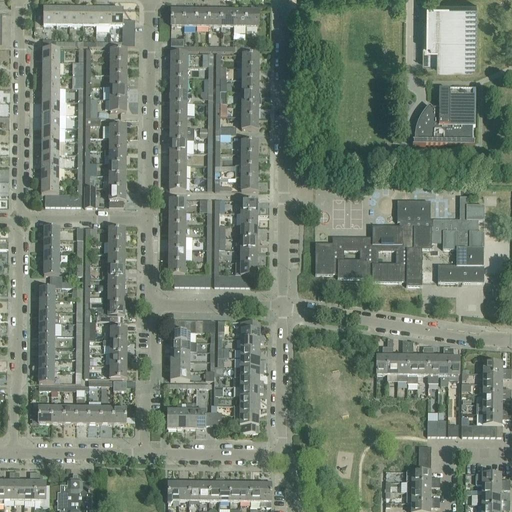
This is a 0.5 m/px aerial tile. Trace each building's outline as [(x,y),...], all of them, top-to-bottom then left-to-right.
[(476,71),(476,6),(427,5),(427,21),(423,21),(422,65),(436,65),(436,70),(476,71)] [(56,28),(57,11),(43,11),(43,28),(56,28)] [(70,28),(70,11),(57,11),(56,28),(70,28)] [(83,28),(83,11),(70,11),(70,28),(83,28)] [(96,28),(96,11),(83,11),(83,28),(96,28)] [(110,28),(110,11),(96,11),(96,28),(110,28)] [(123,23),(123,16),(123,12),(110,11),(110,28),(123,29),(123,28),(123,23)] [(184,29),(184,13),(171,12),(171,29),(184,29)] [(196,29),(196,13),(184,13),(184,29),(196,29)] [(208,29),(209,13),(196,13),(196,29),(208,29)] [(221,29),(221,13),(209,13),(208,29),(221,29)] [(233,29),(234,13),(221,13),(221,29),(233,29)] [(246,29),(246,13),(234,13),(233,29),(246,29)] [(258,30),(259,16),(259,13),(246,13),(246,29),(258,30)] [(60,52),(53,52),(43,51),(43,65),(60,65),(60,52)] [(127,65),(127,52),(110,52),(110,65),(127,65)] [(187,56),(171,56),(171,69),(187,69),(187,56)] [(213,57),(208,57),(203,57),(203,69),(208,69),(213,69),(213,57)] [(259,70),(259,57),(242,57),(242,69),(259,70)] [(59,78),(60,65),(43,65),(42,78),(59,78)] [(126,77),(127,65),(110,65),(110,77),(126,77)] [(187,81),(187,69),(171,69),(171,81),(187,81)] [(258,82),(259,70),(242,69),(242,82),(258,82)] [(126,90),(126,77),(110,77),(110,90),(126,90)] [(59,91),(59,78),(42,78),(42,91),(59,91)] [(187,94),(187,81),(171,81),(170,94),(187,94)] [(213,94),(213,82),(208,82),(204,81),(204,94),(213,94)] [(258,95),(258,82),(242,82),(242,95),(258,95)] [(126,102),(126,90),(110,90),(110,102),(126,102)] [(475,128),(475,91),(438,90),(438,110),(432,110),(431,108),(426,113),(423,118),(420,123),(418,129),(416,135),(416,141),(416,143),(412,143),(412,144),(413,143),(413,147),(412,147),(412,148),(475,149),(475,148),(473,148),(474,144),(475,144),(472,144),(472,128),(475,128)] [(59,105),(59,91),(42,91),(42,105),(59,105)] [(187,106),(187,94),(170,94),(170,106),(187,106)] [(213,106),(213,94),(204,94),(204,101),(208,101),(208,106),(213,106)] [(258,99),(258,95),(242,95),(242,107),(258,107),(261,107),(261,100),(258,99)] [(126,115),(126,102),(110,102),(110,115),(126,115)] [(59,118),(59,105),(42,105),(42,118),(59,118)] [(186,119),(187,106),(170,106),(170,119),(186,119)] [(258,120),(258,107),(242,107),(242,120),(258,120)] [(59,131),(59,118),(42,118),(42,131),(59,131)] [(186,131),(186,119),(170,119),(170,131),(186,131)] [(220,130),(220,119),(215,119),(215,138),(220,138),(236,138),(236,130),(220,130)] [(258,132),(258,120),(242,120),(241,132),(258,132)] [(100,121),(90,121),(86,121),(86,140),(90,141),(90,128),(100,128),(100,121)] [(126,128),(116,128),(110,128),(110,141),(126,141),(126,128)] [(59,144),(59,131),(42,131),(42,144),(59,144)] [(194,131),(186,131),(170,131),(170,143),(186,144),(194,143),(194,131)] [(212,144),(212,131),(208,131),(200,131),(200,139),(208,139),(208,144),(212,144)] [(126,153),(126,141),(110,141),(109,153),(126,153)] [(186,156),(186,144),(170,143),(170,156),(186,156)] [(59,158),(59,144),(42,144),(42,158),(59,158)] [(258,144),(248,144),(241,144),(241,156),(258,156),(258,144)] [(126,153),(109,153),(105,153),(105,158),(109,158),(109,166),(126,166),(126,153)] [(186,169),(186,156),(170,156),(170,168),(186,169)] [(258,169),(258,156),(241,156),(241,169),(258,169)] [(59,171),(59,158),(42,158),(42,171),(59,171)] [(126,178),(126,166),(109,166),(109,178),(126,178)] [(186,181),(186,169),(170,168),(169,181),(186,181)] [(235,174),(235,169),(220,169),(215,169),(215,181),(220,181),(220,174),(235,174)] [(258,169),(241,169),(235,169),(235,174),(235,181),(241,181),(257,182),(258,169)] [(58,184),(59,171),(42,171),(42,184),(58,184)] [(125,191),(126,178),(109,178),(109,191),(125,191)] [(186,193),(186,181),(169,181),(169,193),(186,193)] [(212,194),(212,181),(207,181),(202,181),(202,189),(207,189),(207,194),(212,194)] [(231,189),(219,189),(220,181),(215,181),(215,194),(231,194),(231,189)] [(257,194),(257,182),(241,181),(241,194),(257,194)] [(58,198),(58,184),(42,184),(41,197),(45,197),(50,197),(55,198),(58,198)] [(85,190),(85,210),(95,210),(95,190),(90,190),(85,190)] [(125,203),(125,191),(109,191),(109,211),(123,211),(123,203),(125,203)] [(402,285),(402,284),(406,284),(406,289),(422,289),(422,252),(431,252),(431,246),(433,246),(433,241),(443,241),(443,252),(457,252),(457,268),(442,268),(442,285),(484,286),(484,268),(483,268),(483,252),(484,252),(484,234),(477,234),(477,232),(474,232),(474,223),(484,223),(484,208),(467,208),(467,199),(460,199),(459,222),(433,222),(430,222),(430,204),(397,204),(397,225),(400,225),(399,229),(372,229),(372,240),(332,240),(332,247),(315,246),(315,277),(333,277),(333,276),(337,276),(337,281),(367,281),(367,280),(372,280),(372,285),(402,285)] [(185,215),(186,202),(169,202),(169,215),(185,215)] [(225,204),(219,204),(219,203),(215,203),(215,215),(219,215),(219,214),(225,214),(225,204)] [(257,216),(257,203),(241,203),(241,215),(257,216)] [(185,227),(185,215),(169,215),(169,227),(185,227)] [(257,228),(257,216),(241,215),(241,228),(257,228)] [(185,240),(185,227),(169,227),(169,240),(185,240)] [(257,241),(257,228),(241,228),(241,240),(257,241)] [(59,242),(59,230),(44,230),(44,242),(59,242)] [(96,244),(97,231),(86,231),(86,244),(90,244),(96,244)] [(125,244),(125,231),(109,231),(109,244),(125,244)] [(185,252),(185,240),(169,240),(169,252),(185,252)] [(257,253),(257,241),(241,240),(241,253),(257,253)] [(59,254),(59,242),(44,242),(44,254),(59,254)] [(125,256),(125,244),(109,244),(108,256),(125,256)] [(185,265),(185,252),(169,252),(169,265),(185,265)] [(257,266),(257,253),(241,253),(240,265),(257,266)] [(59,266),(59,254),(44,254),(44,266),(59,266)] [(125,269),(125,256),(108,256),(108,269),(125,269)] [(185,277),(185,265),(169,265),(169,277),(174,277),(179,277),(185,277)] [(257,278),(257,266),(240,265),(240,277),(240,278),(246,278),(251,278),(257,278)] [(59,279),(59,266),(44,266),(44,278),(50,278),(50,284),(62,285),(62,279),(59,279)] [(124,281),(125,269),(108,269),(108,281),(124,281)] [(124,294),(124,281),(108,281),(108,294),(124,294)] [(62,290),(73,291),(73,285),(62,285),(50,284),(50,290),(40,290),(40,302),(55,302),(55,290),(62,290)] [(82,303),(82,291),(73,291),(73,302),(76,302),(76,303),(82,303)] [(103,301),(90,300),(90,293),(85,293),(85,306),(90,306),(103,306),(103,301)] [(124,306),(124,294),(108,294),(108,306),(124,306)] [(55,314),(55,302),(40,302),(40,314),(55,314)] [(124,325),(124,306),(108,306),(103,306),(90,306),(90,311),(96,311),(96,314),(98,314),(98,317),(100,317),(100,325),(124,325)] [(59,314),(55,314),(40,314),(39,326),(54,326),(59,326),(59,314)] [(179,335),(179,323),(169,323),(169,339),(171,339),(171,344),(190,345),(190,335),(185,335),(179,335)] [(260,338),(260,332),(260,325),(241,324),(240,341),(264,341),(264,338),(260,338)] [(54,338),(54,326),(39,326),(39,338),(54,338)] [(127,331),(117,331),(110,331),(110,343),(127,343),(127,331)] [(54,350),(54,338),(39,338),(39,350),(54,350)] [(264,345),(264,341),(240,341),(240,350),(260,351),(260,345),(264,345)] [(397,378),(397,358),(392,358),(392,356),(393,356),(393,342),(387,341),(387,349),(387,378),(397,378)] [(127,356),(127,343),(110,343),(110,356),(127,356)] [(408,378),(408,344),(402,343),(402,356),(403,356),(403,358),(397,358),(397,378),(397,384),(407,385),(408,378)] [(190,354),(190,345),(171,344),(171,354),(190,354)] [(418,386),(418,378),(418,359),(412,359),(412,356),(413,356),(413,345),(408,344),(408,378),(407,385),(407,386),(418,386)] [(387,378),(387,349),(382,349),(382,358),(377,358),(376,368),(376,378),(387,378)] [(54,362),(54,350),(39,350),(39,362),(54,362)] [(259,360),(260,351),(240,350),(240,360),(259,360)] [(428,378),(428,350),(423,350),(423,359),(418,359),(418,378),(428,378)] [(438,378),(438,359),(433,359),(433,350),(428,350),(428,378),(438,378)] [(448,379),(449,350),(443,350),(443,359),(438,359),(438,378),(440,378),(441,389),(448,389),(448,384),(448,379)] [(454,350),(449,350),(448,379),(448,384),(459,384),(459,379),(459,369),(459,359),(453,359),(454,350)] [(190,363),(190,354),(171,354),(170,363),(190,363)] [(126,368),(127,356),(110,356),(110,368),(126,368)] [(259,364),(259,360),(240,360),(240,370),(263,370),(263,364),(259,364)] [(54,374),(54,362),(39,362),(39,374),(54,374)] [(190,373),(190,363),(170,363),(170,373),(190,373)] [(511,376),(511,371),(502,371),(502,365),(483,365),(483,376),(511,376)] [(126,381),(126,368),(110,368),(110,381),(126,381)] [(223,379),(223,370),(217,370),(214,369),(214,374),(214,379),(218,379),(223,379)] [(263,377),(263,370),(240,370),(240,379),(259,380),(259,377),(263,377)] [(190,384),(190,373),(170,373),(170,383),(190,384)] [(54,386),(54,374),(39,374),(39,386),(54,386)] [(205,383),(214,383),(214,379),(214,374),(210,374),(205,374),(205,379),(205,383)] [(502,381),(511,381),(511,376),(483,376),(483,386),(502,387),(502,381)] [(259,383),(259,380),(240,379),(240,389),(263,389),(263,383),(259,383)] [(511,397),(511,392),(502,392),(502,387),(483,386),(483,396),(511,397)] [(64,394),(64,389),(51,389),(51,393),(51,399),(58,399),(58,394),(64,394)] [(223,389),(218,389),(214,389),(214,398),(218,398),(223,398),(223,389)] [(263,396),(263,389),(240,389),(240,398),(259,399),(259,396),(263,396)] [(502,402),(511,402),(511,397),(483,396),(482,407),(502,407),(502,402)] [(259,408),(259,399),(240,398),(240,408),(259,408)] [(186,431),(186,412),(182,412),(182,407),(177,407),(177,412),(177,431),(186,431)] [(196,431),(196,412),(196,407),(192,407),(191,412),(186,412),(186,431),(196,431)] [(511,417),(511,412),(502,412),(502,407),(482,407),(482,417),(511,417)] [(259,418),(259,408),(240,408),(240,418),(259,418)] [(51,426),(51,410),(39,409),(38,426),(51,426)] [(63,426),(64,410),(51,410),(51,426),(63,426)] [(76,426),(76,410),(64,410),(63,426),(76,426)] [(88,426),(89,410),(76,410),(76,426),(88,426)] [(101,426),(101,410),(89,410),(88,426),(101,426)] [(113,427),(113,410),(101,410),(101,426),(113,427)] [(126,427),(126,410),(113,410),(113,427),(126,427)] [(177,431),(177,412),(167,412),(167,431),(177,431)] [(211,428),(212,415),(206,415),(206,413),(196,412),(196,431),(206,432),(206,428),(211,428)] [(502,422),(511,422),(511,417),(482,417),(482,428),(485,428),(491,428),(497,428),(501,428),(502,422)] [(259,436),(259,418),(240,418),(239,436),(259,436)] [(437,439),(437,423),(427,423),(427,439),(437,439)] [(446,423),(437,423),(437,439),(446,439),(446,423)] [(447,439),(458,439),(458,427),(448,427),(447,439)] [(440,485),(440,480),(431,480),(431,474),(418,474),(407,474),(407,485),(440,485)] [(14,503),(15,475),(10,475),(9,484),(4,484),(4,503),(14,503)] [(24,503),(25,484),(20,484),(20,475),(15,475),(14,503),(24,503)] [(35,503),(35,475),(30,475),(30,484),(25,484),(24,503),(35,503)] [(40,475),(35,475),(35,503),(35,509),(50,509),(50,488),(46,488),(46,484),(40,484),(40,475)] [(510,488),(510,482),(501,482),(501,477),(476,476),(476,488),(482,488),(510,488)] [(58,495),(57,505),(57,511),(91,511),(92,495),(90,495),(90,488),(82,488),(82,484),(79,481),(71,480),(67,483),(67,488),(60,488),(60,495),(58,495)] [(220,504),(220,480),(216,480),(216,486),(210,486),(209,504),(220,504)] [(230,504),(230,486),(224,486),(224,480),(220,480),(220,504),(230,504)] [(179,503),(179,482),(168,482),(168,506),(171,506),(173,504),(173,503),(179,503)] [(189,503),(189,485),(183,485),(183,482),(179,482),(179,503),(189,503)] [(199,504),(199,483),(196,482),(196,485),(189,485),(189,503),(199,504)] [(209,504),(210,486),(203,486),(203,483),(199,483),(199,504),(209,504)] [(240,504),(240,483),(236,483),(236,486),(230,486),(230,504),(240,504)] [(250,504),(250,486),(244,486),(244,483),(240,483),(240,504),(250,504)] [(260,504),(261,483),(257,483),(257,486),(250,486),(250,504),(260,504)] [(271,510),(271,483),(261,483),(260,504),(261,504),(261,510),(271,510)] [(431,490),(440,490),(440,485),(407,485),(407,495),(430,495),(431,490)] [(501,492),(510,493),(510,488),(482,488),(482,498),(501,498),(501,492)] [(440,505),(440,500),(430,500),(430,495),(407,495),(407,505),(411,505),(440,505)] [(510,509),(510,503),(501,503),(501,498),(482,498),(477,498),(477,508),(510,509)]
